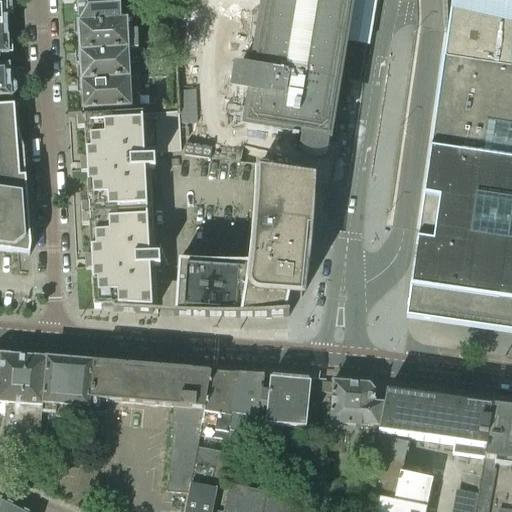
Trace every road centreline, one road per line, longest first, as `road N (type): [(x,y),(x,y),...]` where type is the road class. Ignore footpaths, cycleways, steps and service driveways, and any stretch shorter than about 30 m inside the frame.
road 1 (residential): [(42,0),(55,339)]
road 2 (residential): [(342,286),(385,271),(405,232),(430,0)]
road 3 (tertiary): [(336,359),(55,339)]
road 4 (residential): [(381,26),(342,286)]
road 5 (tertiary): [(511,383),(336,359)]
